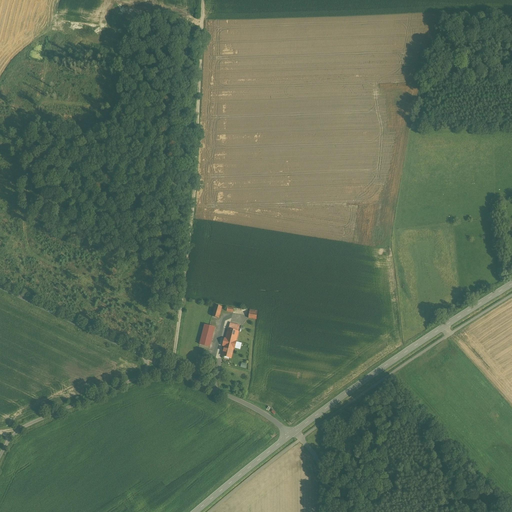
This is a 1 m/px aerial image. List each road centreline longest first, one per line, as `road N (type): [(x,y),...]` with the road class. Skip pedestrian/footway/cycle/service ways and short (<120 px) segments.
road 1 (track): [(172,370),(193,198),(202,0)]
road 2 (tertiary): [(292,433),(511,284)]
road 3 (unclassified): [(0,456),(20,428),(172,370)]
road 4 (unclassified): [(172,370),(0,287)]
road 5 (unclassified): [(172,370),(292,433)]
road 6 (tertiary): [(195,511),(292,433)]
